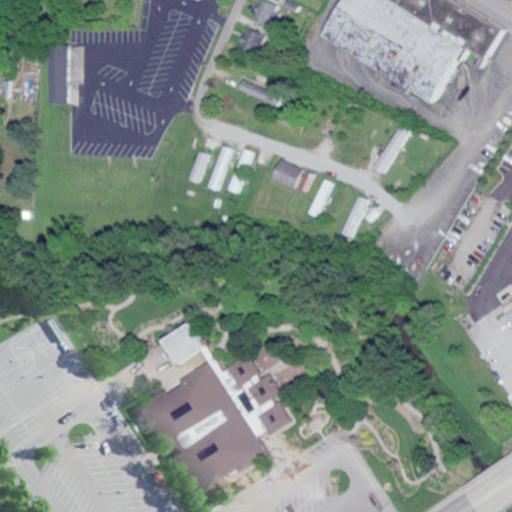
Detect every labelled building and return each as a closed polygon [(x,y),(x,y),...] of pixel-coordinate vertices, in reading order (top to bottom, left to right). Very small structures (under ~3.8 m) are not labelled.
[(272,26),(282,7),(268,0),(261,0),(253,17),(272,26)] [(344,0),(324,39),(438,99),(466,46),(489,58),(506,25),(459,0),(344,0)] [(242,43),(257,53),(267,37),(252,28),(242,43)] [(71,46),(53,45),(51,102),(70,103),(71,46)] [(240,89),(279,106),(284,96),(245,79),(240,89)] [(376,168),(386,173),(410,129),(400,124),(376,168)] [(211,187),(220,190),(234,148),(225,145),(211,187)] [(232,189),(241,192),(254,151),(246,148),(232,189)] [(210,153),(201,150),(191,180),(201,183),(210,153)] [(274,178),(297,187),(305,168),(282,158),(274,178)] [(368,198),(359,195),(345,233),(354,236),(368,198)] [(180,363),(207,345),(192,322),(164,340),(180,363)] [(228,367),(241,385),(261,372),(248,353),(228,367)] [(194,502),(212,491),(229,473),(239,467),(242,470),(270,455),(259,437),(269,431),(272,433),(293,421),(281,402),(260,414),(262,406),(282,394),(271,375),(262,380),(257,386),(251,389),(219,363),(215,366),(209,360),(185,374),(188,380),(181,388),(190,396),(194,402),(180,411),(163,396),(139,409),(194,502)]
